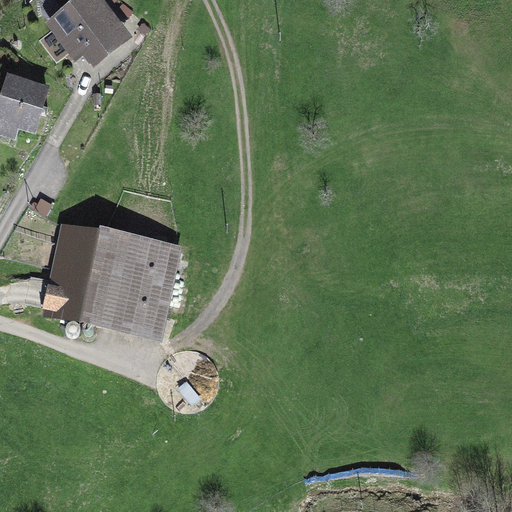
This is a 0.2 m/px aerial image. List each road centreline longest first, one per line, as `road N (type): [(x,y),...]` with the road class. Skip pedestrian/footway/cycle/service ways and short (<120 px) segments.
road 1 (track): [(205,0),(234,65),(247,204),(235,278),(189,339),(134,373)]
road 2 (residential): [(88,92),(0,257)]
road 3 (residential): [(0,324),(134,373)]
